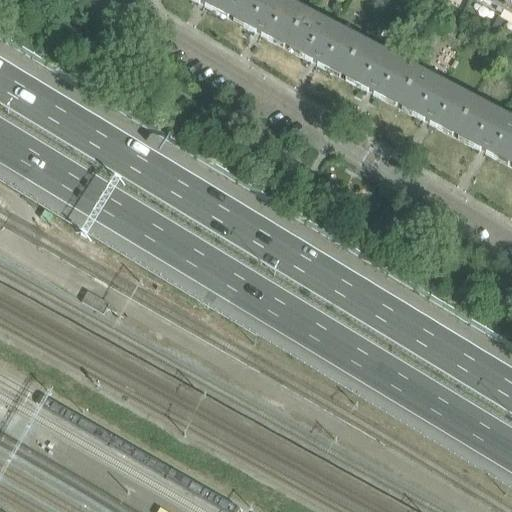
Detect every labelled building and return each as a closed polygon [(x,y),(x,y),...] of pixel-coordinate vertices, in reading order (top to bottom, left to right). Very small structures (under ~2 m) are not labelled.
[(240,0),(185,0),(229,22),(240,0)] [(304,16),(276,1),(274,0),(240,0),(229,22),(285,52),(304,16)] [(511,0),(474,0),(511,21),(511,0)] [(360,45),(332,30),(304,16),(285,52),(341,81),(360,45)] [(490,34),(481,29),(476,38),(485,43),(490,34)] [(417,74),(389,60),(360,45),(341,81),(398,111),(417,74)] [(454,140),(473,104),(417,74),(398,111),(454,140)] [(511,165),(511,124),(501,119),(473,104),(454,140),(510,170),(511,165)]
